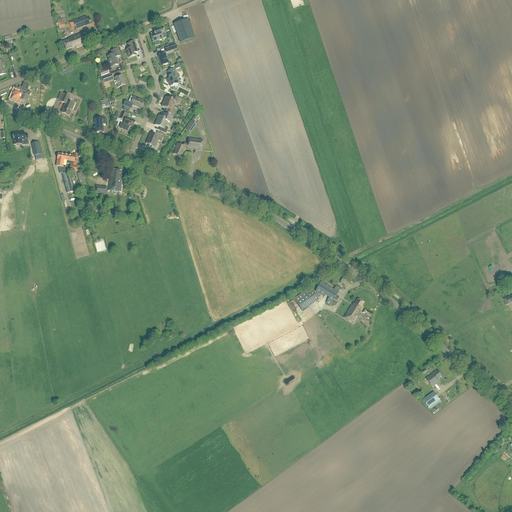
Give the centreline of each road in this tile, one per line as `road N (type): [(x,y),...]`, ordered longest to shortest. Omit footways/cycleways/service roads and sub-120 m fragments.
road 1 (tertiary): [(511,409),(387,297),(270,215),(127,160)]
road 2 (track): [(511,173),(338,262)]
road 3 (unclassified): [(0,87),(173,12)]
road 4 (tertiary): [(127,160),(0,105)]
